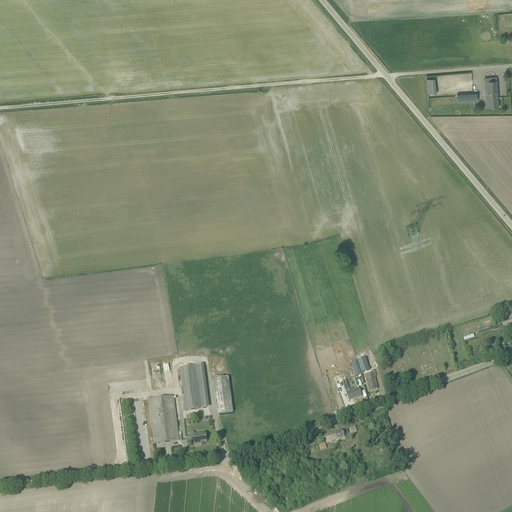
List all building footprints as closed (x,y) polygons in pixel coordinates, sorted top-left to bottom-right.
[(499,107),(497,80),(488,81),(488,78),(484,78),(486,99),(486,105),(489,105),(490,108),(499,107)] [(426,79),(427,94),(435,93),(434,79),(426,79)] [(474,102),(474,94),(457,95),(458,103),(474,102)] [(361,373),(369,370),(365,358),(357,361),(361,373)] [(186,411),(200,409),(195,366),(180,368),(186,411)] [(369,391),(378,389),(374,373),(365,375),(369,391)] [(346,393),(349,400),(356,398),(356,397),(357,396),(357,398),(361,396),(359,389),(357,389),(356,387),(348,390),(349,392),(346,393)] [(148,400),(154,444),(179,441),(173,397),(148,400)] [(345,437),(342,430),(324,436),(326,443),(345,437)] [(138,435),(139,443),(148,443),(147,432),(143,432),(143,435),(138,435)] [(205,434),(195,435),(194,435),(194,433),(189,433),(189,437),(191,437),(191,439),(194,439),(195,445),(199,444),(199,443),(206,442),(205,434)]
